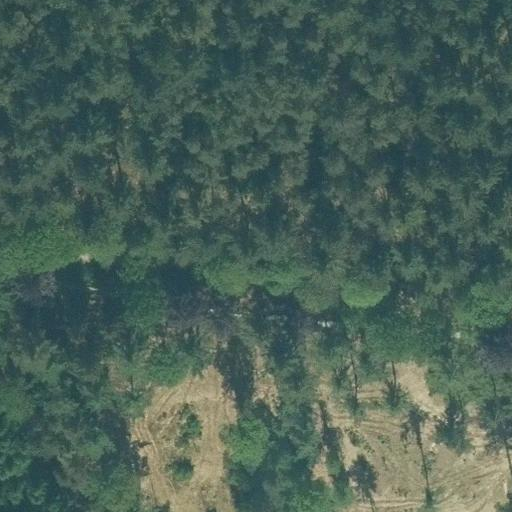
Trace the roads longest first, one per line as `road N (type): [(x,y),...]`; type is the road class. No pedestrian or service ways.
road 1 (track): [(0,224),(271,274),(511,306)]
road 2 (track): [(0,372),(77,511)]
